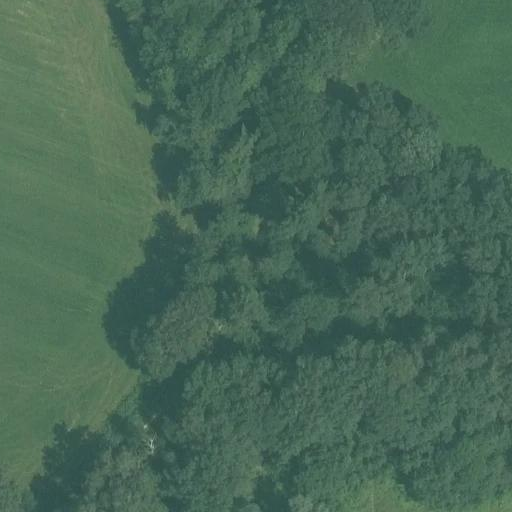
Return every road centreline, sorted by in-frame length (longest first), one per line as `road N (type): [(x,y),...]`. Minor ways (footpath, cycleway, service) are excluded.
road 1 (track): [(196,385),(282,114),(355,0)]
road 2 (track): [(111,0),(202,218),(255,199)]
